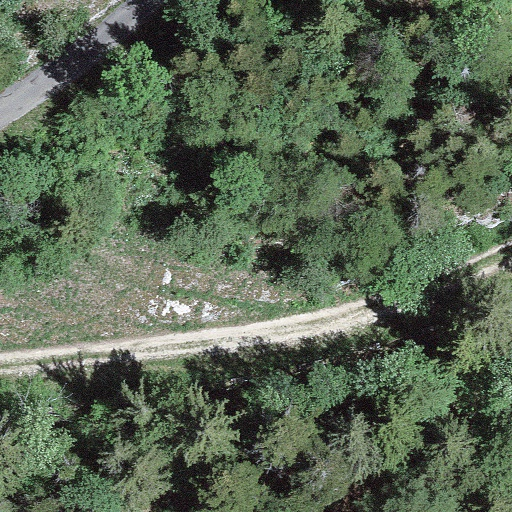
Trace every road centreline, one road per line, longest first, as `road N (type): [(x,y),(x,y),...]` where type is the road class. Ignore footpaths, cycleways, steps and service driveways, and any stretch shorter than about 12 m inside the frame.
road 1 (track): [(0,370),(333,335),(511,254)]
road 2 (track): [(0,120),(154,0)]
